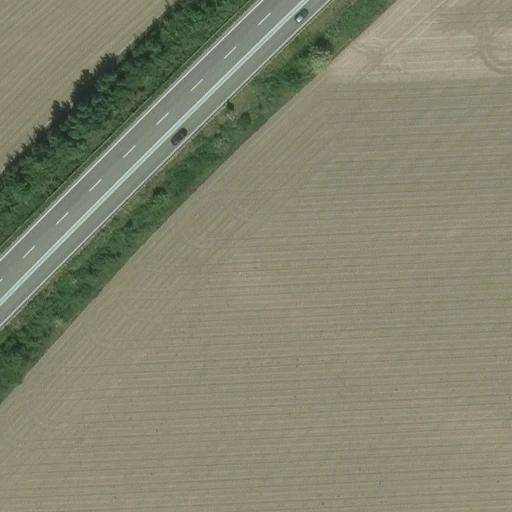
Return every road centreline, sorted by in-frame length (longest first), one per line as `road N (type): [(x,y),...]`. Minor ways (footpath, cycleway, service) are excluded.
road 1 (trunk): [(0,306),(324,0)]
road 2 (trunk): [(288,0),(0,271)]
